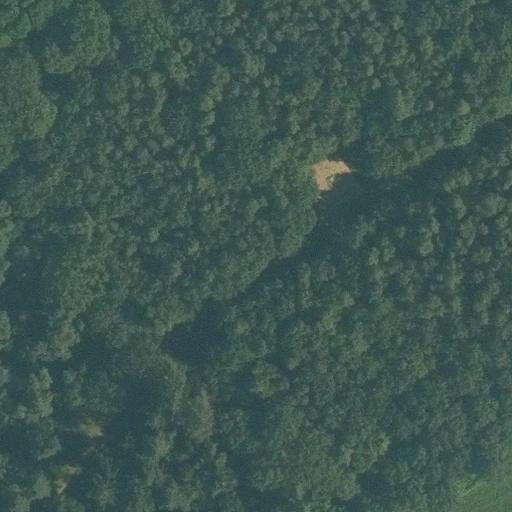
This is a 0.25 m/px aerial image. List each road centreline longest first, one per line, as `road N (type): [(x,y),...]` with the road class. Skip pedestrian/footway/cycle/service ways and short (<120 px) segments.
road 1 (track): [(42,511),(164,337),(511,114)]
road 2 (track): [(0,188),(94,300),(164,337),(230,388),(364,511)]
road 3 (track): [(0,114),(153,0)]
